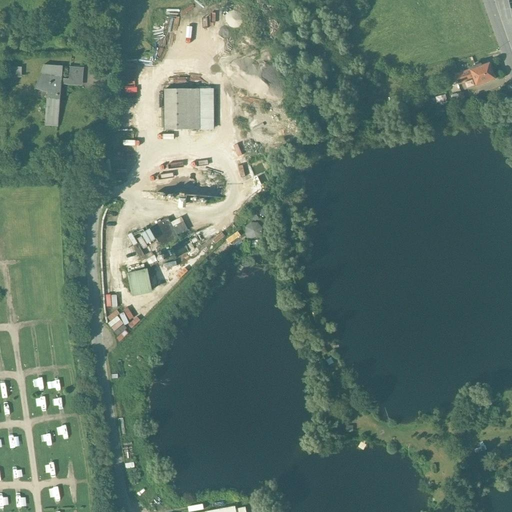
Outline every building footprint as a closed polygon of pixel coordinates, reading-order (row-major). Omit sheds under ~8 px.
[(197,60),(166,61),(167,90),(198,89),(197,60)] [(489,63),(481,66),(480,64),(469,68),(470,70),(455,76),(458,84),(473,79),(476,86),(495,79),(489,63)] [(62,68),(45,66),(45,65),(44,65),(34,90),(35,90),(36,87),(48,91),(47,107),(46,107),(46,108),(47,108),(60,109),(63,66),(62,66),(62,68)] [(22,67),(7,67),(6,77),(22,77),(22,67)] [(84,68),(69,67),(68,81),(81,82),(81,75),(83,75),(84,68)] [(167,90),(164,90),(165,130),(200,130),(199,89),(198,89),(167,90)] [(211,90),(199,89),(200,130),(211,129),(211,90)] [(463,92),(452,95),(454,102),(464,99),(463,92)] [(137,130),(138,105),(122,105),(121,130),(137,130)] [(60,109),(47,108),(45,126),(58,127),(60,109)] [(168,218),(150,227),(161,248),(179,239),(177,235),(187,230),(183,222),(184,222),(181,217),(171,223),(168,218)] [(244,226),(250,241),(264,235),(258,220),(244,226)] [(150,229),(141,234),(147,244),(156,239),(150,229)] [(148,270),(127,274),(132,294),(152,290),(148,270)]
